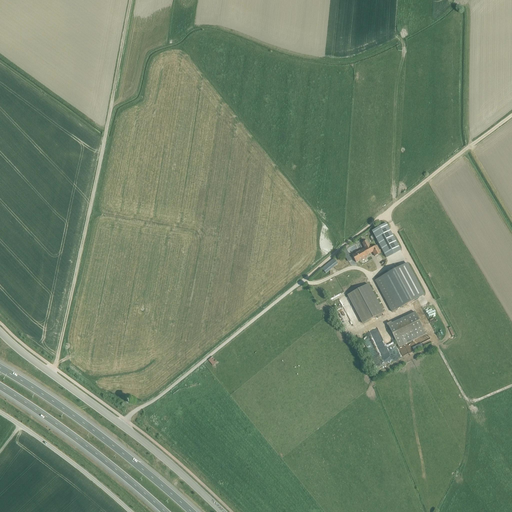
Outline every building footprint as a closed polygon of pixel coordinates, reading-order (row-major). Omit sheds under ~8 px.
[(401,250),(386,223),(372,231),(386,258),(401,250)] [(373,253),(375,257),(381,253),(377,246),(371,249),(367,241),(362,243),(365,248),(352,255),(356,263),(362,260),(362,261),(368,258),(367,256),(373,253)] [(352,260),(346,248),(343,251),(349,262),(352,260)] [(322,269),(327,273),(338,264),(334,259),(322,269)] [(375,281),(392,312),(426,294),(408,263),(375,281)] [(348,295),(363,324),(384,313),(369,284),(348,295)] [(388,326),(399,347),(426,334),(415,312),(392,323),(391,322),(387,324),(388,326)] [(374,327),(365,331),(373,348),(370,349),(368,344),(364,345),(366,349),(365,349),(369,358),(383,352),(390,349),(379,324),(373,327),(374,327)] [(212,357),(208,360),(213,365),(217,362),(212,357)]
